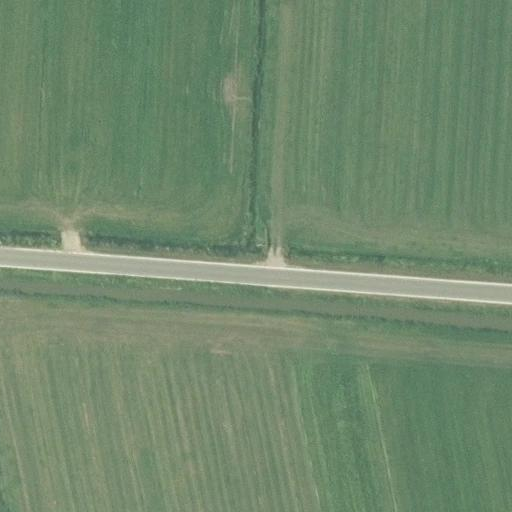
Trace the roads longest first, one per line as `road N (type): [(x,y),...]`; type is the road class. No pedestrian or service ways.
road 1 (unclassified): [(511,302),(272,275),(0,259)]
road 2 (track): [(278,141),(272,275)]
